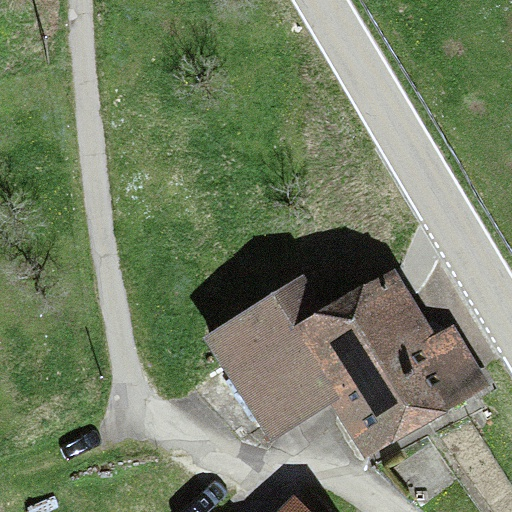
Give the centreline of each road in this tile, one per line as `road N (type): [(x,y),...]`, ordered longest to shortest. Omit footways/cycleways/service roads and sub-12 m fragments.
road 1 (residential): [(74,0),(75,51),(137,430),(313,473),(350,511)]
road 2 (tertiary): [(511,300),(333,0)]
